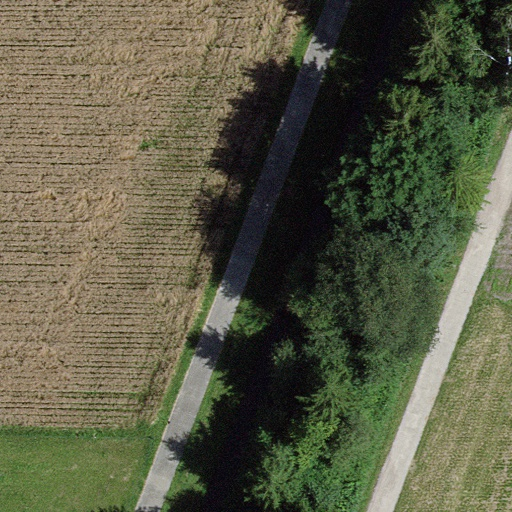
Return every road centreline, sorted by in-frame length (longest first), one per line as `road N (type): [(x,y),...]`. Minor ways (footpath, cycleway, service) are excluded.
road 1 (track): [(339,0),(147,511)]
road 2 (track): [(381,511),(511,162)]
